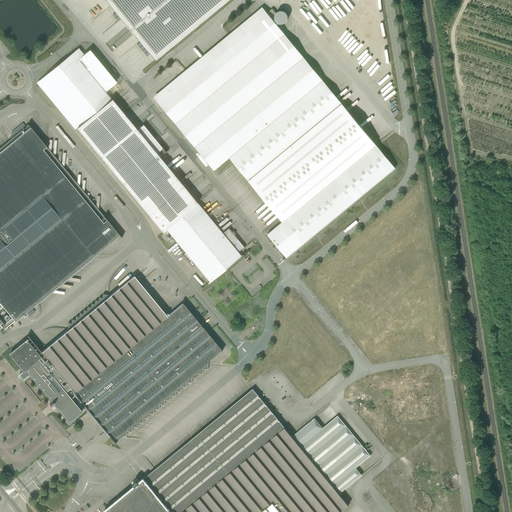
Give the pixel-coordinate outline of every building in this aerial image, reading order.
[(104,0),(122,21),(121,22),(123,24),(117,28),(127,40),(133,36),(134,38),(135,37),(153,59),(225,0),(104,0)] [(230,158),(281,219),(283,222),(267,234),(287,258),(395,169),(395,168),(323,81),(271,19),(275,16),(274,19),(275,21),(276,23),(278,24),(280,24),(282,24),(283,24),(285,23),(286,22),(287,20),(288,18),(287,16),(286,14),(285,13),(282,11),(280,11),(277,13),(276,14),(272,9),(267,13),(262,7),(154,97),(215,170),(230,158)] [(115,35),(107,44),(110,47),(114,43),(118,46),(121,43),(118,41),(120,39),(115,35)] [(208,280),(210,282),(241,257),(240,256),(231,245),(237,240),(228,229),(222,234),(198,204),(160,158),(165,153),(166,153),(143,124),(142,125),(143,125),(137,130),(112,100),(123,90),(91,52),(90,50),(78,59),(73,53),(42,79),(47,85),(42,89),(57,107),(62,103),(80,125),(77,129),(162,233),(166,230),(208,280)] [(167,68),(170,72),(180,65),(177,61),(167,68)] [(47,148),(32,129),(28,124),(27,125),(30,128),(0,152),(0,328),(2,327),(0,324),(2,322),(4,325),(6,328),(14,321),(15,322),(119,236),(121,239),(122,238),(113,228),(109,223),(103,223),(104,218),(99,217),(99,212),(94,211),(94,206),(89,205),(90,200),(84,200),(85,194),(80,194),(80,189),(75,188),(75,183),(70,182),(71,177),(65,176),(66,171),(61,170),(61,165),(56,165),(56,160),(51,159),(51,154),(46,153),(47,149),(47,148)] [(57,407),(56,408),(57,408),(58,408),(69,421),(69,422),(84,410),(79,404),(82,402),(113,440),(118,435),(126,436),(126,431),(131,432),(132,427),(137,427),(137,422),(142,423),(143,418),(148,418),(148,413),(153,414),(153,409),(158,410),(159,405),(164,405),(164,400),(169,401),(170,396),(175,396),(175,391),(180,392),(180,387),(185,387),(186,382),(191,383),(191,378),(196,378),(197,373),(202,374),(202,369),(207,369),(208,362),(221,351),(222,352),(222,351),(182,302),(181,302),(182,304),(167,316),(134,276),(41,352),(28,336),(27,336),(29,339),(27,341),(27,340),(26,341),(27,341),(10,355),(10,354),(9,354),(23,371),(19,375),(23,379),(30,374),(53,402),(52,403),(53,402),(57,407)] [(96,301),(98,304),(107,296),(105,294),(96,301)] [(340,511),(349,505),(265,404),(265,402),(262,398),(260,398),(253,389),(145,478),(143,476),(144,478),(139,482),(137,480),(136,480),(133,483),(133,484),(134,486),(104,511),(340,511)]
